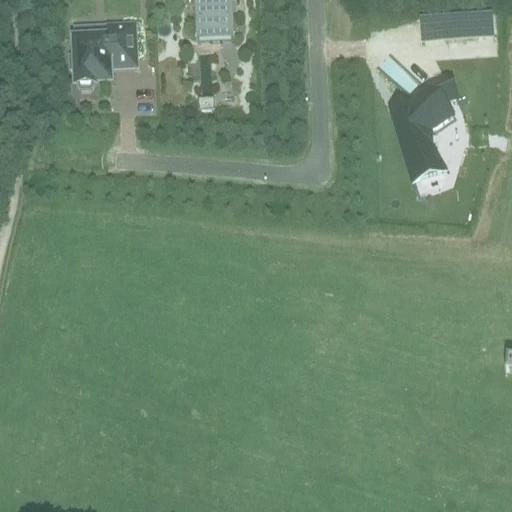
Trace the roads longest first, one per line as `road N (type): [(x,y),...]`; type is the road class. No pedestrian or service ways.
road 1 (unclassified): [(315,0),(323,178),(117,162)]
road 2 (unknown): [(0,149),(23,163),(24,191),(0,302)]
road 3 (track): [(17,149),(6,0)]
